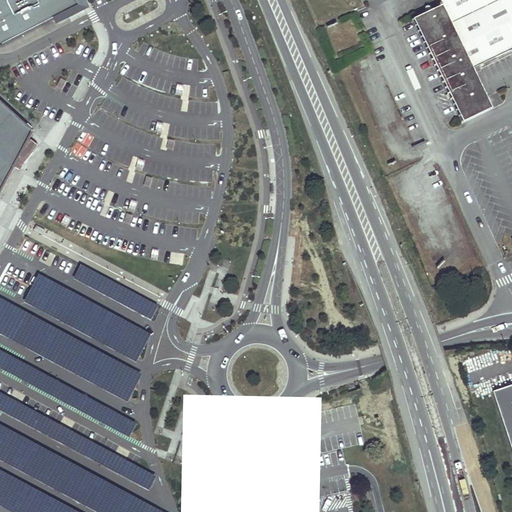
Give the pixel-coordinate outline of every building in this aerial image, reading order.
[(0,0),(0,47),(82,7),(78,0),(0,0)] [(511,0),(441,0),(444,5),(446,12),(418,25),(462,116),(490,102),(474,68),(511,49),(511,0)] [(444,5),(415,20),(418,25),(446,12),(444,5)] [(490,102),(462,116),(465,122),(493,108),(490,102)] [(0,511),(0,194),(4,186),(16,165),(21,168),(38,146),(29,139),(31,136),(0,107),(0,511)] [(159,307),(82,266),(75,280),(152,321),(159,307)] [(152,336),(40,276),(25,303),(138,363),(152,336)] [(144,376),(0,298),(0,335),(128,404),(144,376)] [(137,425),(0,352),(0,369),(130,439),(137,425)] [(511,385),(491,392),(511,453),(511,385)] [(157,478),(0,393),(0,412),(150,492),(157,478)] [(160,511),(0,426),(0,461),(94,511),(160,511)] [(76,511),(0,471),(0,507),(9,511),(76,511)]
